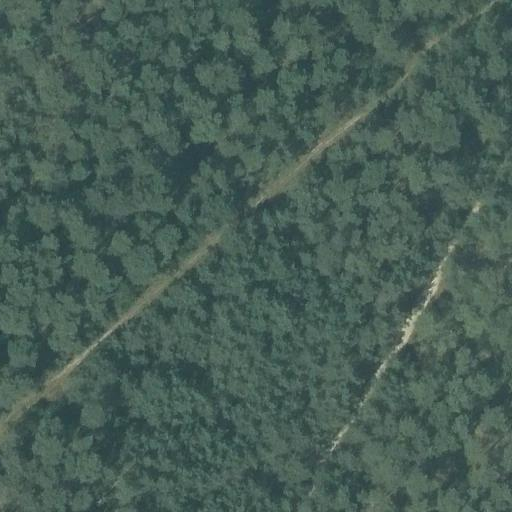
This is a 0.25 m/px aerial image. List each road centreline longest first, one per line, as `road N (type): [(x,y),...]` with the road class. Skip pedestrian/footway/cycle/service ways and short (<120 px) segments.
road 1 (track): [(490,0),(0,429)]
road 2 (unknown): [(511,158),(299,511)]
